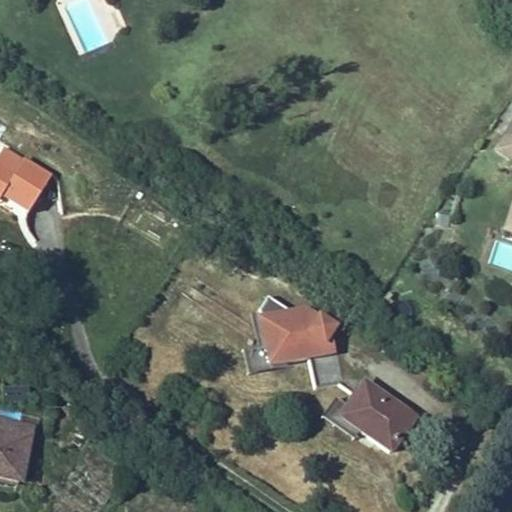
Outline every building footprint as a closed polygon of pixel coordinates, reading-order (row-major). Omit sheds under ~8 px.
[(54,0),(78,54),(122,35),(106,0),(54,0)] [(511,124),(496,149),(511,158),(511,157),(511,124)] [(23,161),(15,173),(0,163),(0,199),(1,198),(28,214),(51,178),(23,161)] [(309,357),(315,389),(343,384),(337,351),(333,351),(328,324),(306,310),(293,312),(267,295),(260,310),(253,311),(259,346),(243,349),(248,374),(272,370),(271,364),(309,357)] [(364,384),(339,419),(389,455),(414,420),(364,384)] [(0,482),(17,486),(20,471),(29,432),(0,425),(0,482)]
